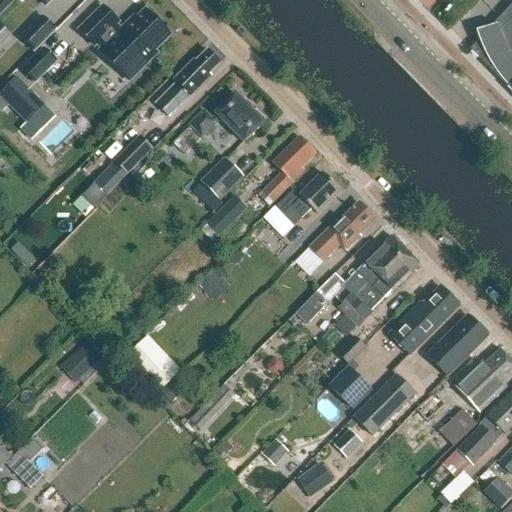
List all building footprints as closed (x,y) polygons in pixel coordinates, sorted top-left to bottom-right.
[(103,8),(79,32),(94,47),(97,45),(102,50),(99,53),(116,69),(118,67),(131,80),(156,55),(154,52),(170,37),(157,24),(161,21),(149,9),(136,21),(127,30),(125,28),(121,31),(115,26),(118,24),(103,8)] [(28,56),(53,29),(31,10),(12,31),(19,38),(14,43),(28,56)] [(511,11),(496,28),(475,33),(475,34),(483,54),(492,70),(508,89),(507,91),(511,95),(511,11)] [(0,25),(0,49),(12,35),(0,25)] [(209,75),(220,64),(217,61),(217,58),(213,54),(211,55),(208,52),(193,66),(190,66),(174,81),(178,85),(160,102),(173,114),(187,100),(188,100),(211,77),(209,75)] [(16,79),(0,95),(0,97),(21,118),(38,101),(16,79)] [(244,144),(266,122),(256,111),(253,114),(235,95),(215,115),(216,116),(212,120),(204,112),(189,126),(202,139),(220,120),(244,144)] [(300,170),(315,155),(299,139),(274,165),(283,174),(263,194),(272,204),(303,173),(300,170)] [(114,166),(95,185),(108,198),(127,178),(152,153),(139,141),(114,166)] [(199,183),(220,204),(243,179),(222,159),(199,183)] [(316,215),(340,192),(323,174),(299,198),(292,191),(275,208),(283,216),(290,209),(302,220),(312,210),(316,215)] [(236,201),(208,229),(216,236),(244,208),(236,201)] [(374,222),(375,221),(359,204),(338,224),(337,223),(305,254),(312,261),(316,257),(323,263),(340,246),(346,253),(360,239),(359,236),(373,221),(374,222)] [(381,281),(408,254),(392,238),(343,288),(352,297),(339,309),(346,315),(373,289),(371,287),(380,279),(381,281)] [(234,267),(243,258),(238,252),(229,262),(234,267)] [(393,292),(419,266),(408,254),(381,281),(380,279),(371,287),(373,289),(346,315),(359,328),(372,315),(370,314),(392,292),(393,292)] [(338,281),(355,263),(348,256),(331,275),(338,281)] [(211,272),(197,283),(210,300),(224,289),(211,272)] [(410,357),(459,308),(440,288),(424,305),(421,305),(421,306),(390,336),(410,357)] [(307,327),(328,306),(316,294),(296,316),(307,327)] [(447,378),(488,338),(467,317),(427,357),(447,378)] [(348,366),(365,348),(355,339),(338,357),(348,366)] [(165,376),(181,358),(165,343),(149,361),(165,376)] [(76,385),(102,360),(86,344),(60,368),(76,385)] [(505,387),(511,379),(511,363),(500,350),(485,365),(482,362),(464,379),(464,380),(455,389),(473,408),(482,400),(488,407),(507,389),(505,387)] [(372,391),(348,368),(328,388),(352,412),(372,391)] [(372,438),(415,395),(396,377),(354,419),(372,438)] [(8,400),(18,390),(10,383),(0,393),(8,400)] [(219,386),(185,423),(196,433),(230,396),(219,386)] [(505,436),(511,428),(511,393),(487,418),(505,436)] [(434,395),(416,412),(427,423),(445,406),(434,395)] [(476,426),(462,411),(449,424),(462,439),(476,426)] [(472,467),(496,442),(480,428),(457,452),(472,467)] [(342,460),(356,444),(342,431),(328,447),(342,460)] [(223,460),(232,450),(223,442),(215,452),(223,460)] [(274,468),(288,453),(275,442),(261,456),(274,468)] [(511,448),(497,464),(511,477),(511,475),(511,448)] [(455,475),(461,463),(445,455),(439,467),(455,475)] [(17,458),(5,471),(26,489),(37,476),(17,458)] [(310,500),(333,483),(320,464),(296,481),(310,500)] [(457,473),(434,495),(444,506),(467,484),(457,473)] [(483,494),(500,511),(511,499),(511,492),(498,479),(483,494)]
